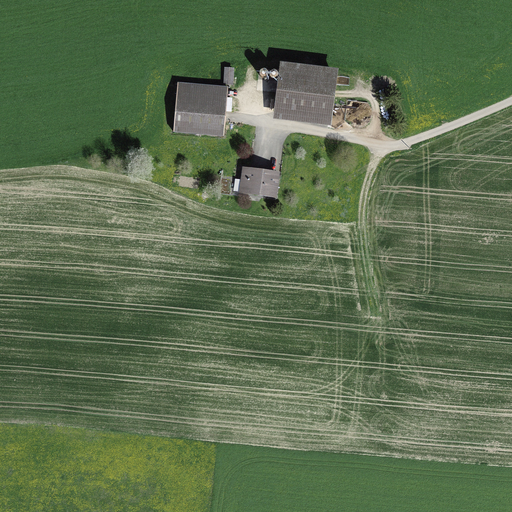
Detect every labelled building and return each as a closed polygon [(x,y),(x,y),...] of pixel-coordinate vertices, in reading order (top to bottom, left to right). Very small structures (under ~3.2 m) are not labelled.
[(233,69),(225,68),(224,84),(232,84),(233,69)] [(265,78),(268,75),(268,72),(265,70),(262,70),(260,72),(259,75),(262,78),(265,78)] [(275,79),(278,76),(278,73),(275,71),(272,71),(270,73),(270,76),(272,79),(275,79)] [(281,71),(276,111),(330,118),(335,77),(281,71)] [(173,132),(224,136),(228,87),(178,83),(173,132)] [(274,195),(277,174),(245,170),(243,179),(247,179),(245,191),(274,195)]
